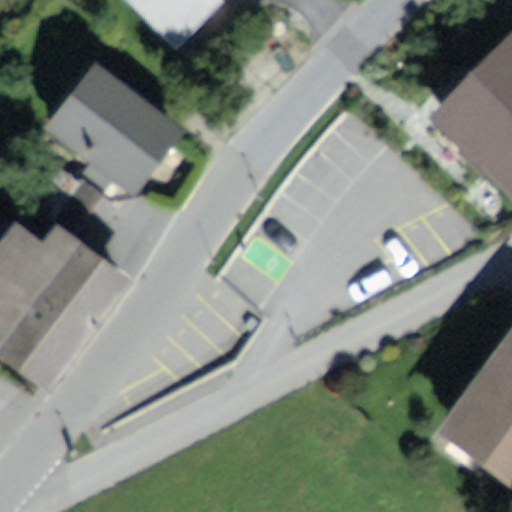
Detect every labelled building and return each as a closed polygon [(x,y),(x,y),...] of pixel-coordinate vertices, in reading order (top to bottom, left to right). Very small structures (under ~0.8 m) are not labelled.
[(314,47),(283,20),(252,56),(283,83),(314,47)] [(511,34),(435,116),(511,188),(511,34)] [(191,129),(103,60),(49,128),(136,197),(191,129)] [(48,239),(0,199),(0,344),(51,386),(139,278),(65,218),(48,239)] [(511,343),(451,420),(511,468),(511,343)]
